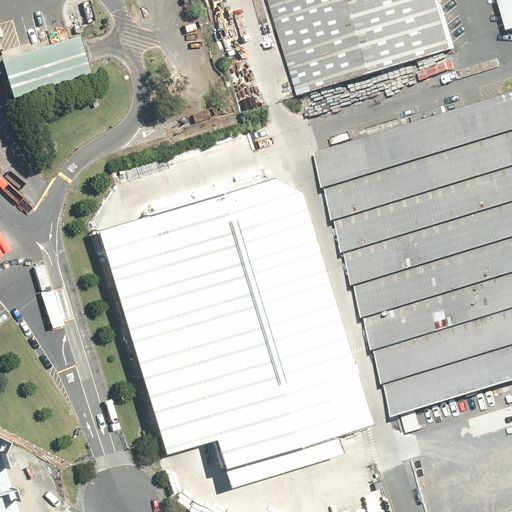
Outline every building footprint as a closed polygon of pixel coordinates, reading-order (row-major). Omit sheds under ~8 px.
[(437,0),(267,0),(296,98),(452,49),(437,0)] [(511,0),(497,0),(507,32),(511,30),(511,0)] [(64,31),(0,49),(0,89),(75,67),(64,31)] [(455,64),(416,74),(421,91),(460,81),(455,64)] [(406,70),(366,81),(373,106),(413,95),(406,70)] [(511,88),(312,152),(389,420),(511,381),(511,88)] [(359,93),(321,105),(326,122),(364,110),(359,93)] [(222,141),(180,152),(185,168),(226,157),(222,141)] [(164,157),(126,169),(132,186),(169,174),(164,157)] [(91,230),(161,453),(210,437),(225,485),(335,451),(330,435),(368,423),(294,189),(266,176),(91,230)] [(482,394),(464,402),(477,431),(480,439),(510,427),(505,416),(511,412),(511,393),(509,387),(483,398),(482,394)] [(477,431),(438,411),(422,438),(437,446),(436,449),(460,462),(477,431)] [(0,511),(13,511),(2,472),(8,458),(0,452),(0,511)] [(456,464),(420,481),(430,504),(466,487),(456,464)] [(480,482),(455,511),(487,511),(489,509),(492,511),(498,511),(506,504),(480,482)] [(511,511),(511,503),(510,502),(502,511),(511,511)]
